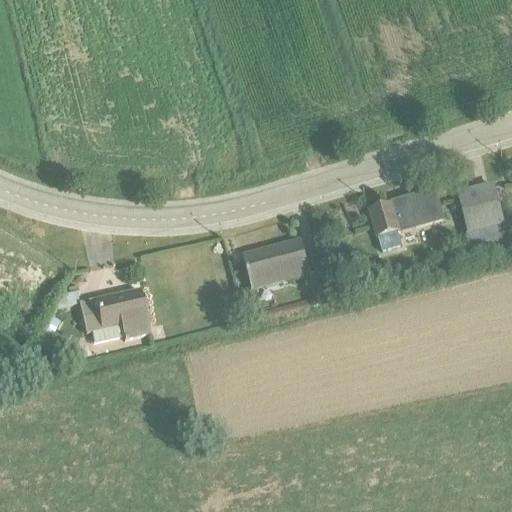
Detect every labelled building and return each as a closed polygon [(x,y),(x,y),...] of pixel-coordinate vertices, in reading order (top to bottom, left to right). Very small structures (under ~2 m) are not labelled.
[(494,189),(457,199),(469,241),(467,242),(470,254),(508,245),(506,233),(494,189)] [(435,198),(369,217),(377,245),(379,245),(383,259),(403,253),(399,241),(444,228),(435,198)] [(302,247),(244,262),(253,298),(310,283),(316,305),(334,300),(327,276),(310,281),(302,247)] [(54,316),(78,311),(79,297),(56,303),(54,316)] [(139,297),(78,311),(85,341),(91,340),(120,333),(122,343),(123,348),(149,342),(139,297)] [(45,333),(40,340),(49,346),(46,351),(68,363),(71,358),(72,359),(78,348),(62,339),(60,342),(54,339),(60,329),(52,324),(46,334),(45,333)] [(120,333),(91,340),(93,349),(122,343),(120,333)]
